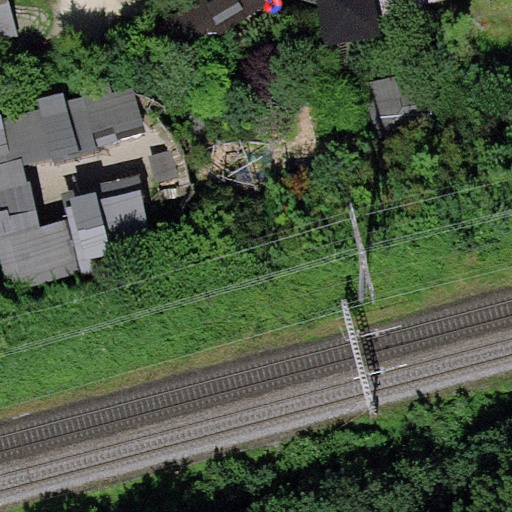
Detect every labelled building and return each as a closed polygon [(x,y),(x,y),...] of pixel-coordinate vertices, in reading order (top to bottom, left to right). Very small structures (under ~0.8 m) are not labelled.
[(7,0),(0,0),(0,40),(18,36),(7,0)] [(193,0),(151,26),(172,61),(271,0),(193,0)] [(376,39),(369,0),(317,0),(325,48),(376,39)] [(374,0),(379,18),(444,0),(374,0)] [(415,70),(362,81),(371,128),(424,117),(415,70)] [(0,261),(9,296),(95,274),(91,258),(154,242),(140,189),(142,188),(139,174),(100,184),(101,189),(76,196),(74,188),(62,191),(69,219),(42,226),(30,180),(27,181),(23,166),(52,158),(54,163),(98,152),(96,144),(146,131),(134,86),(113,91),(109,76),(91,81),(94,92),(66,99),(64,92),(38,98),(40,108),(4,118),(2,112),(0,112),(0,261)] [(169,149),(149,154),(157,183),(177,178),(169,149)]
